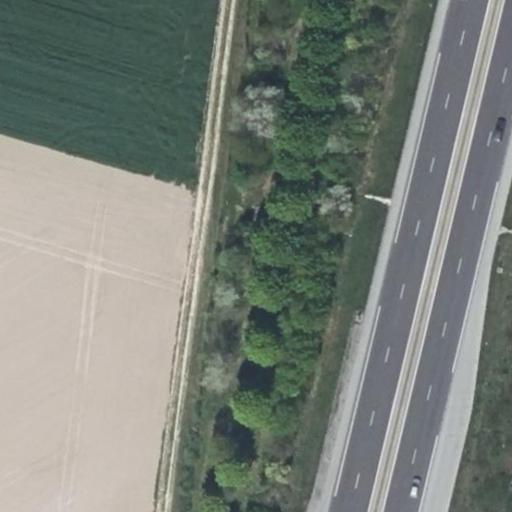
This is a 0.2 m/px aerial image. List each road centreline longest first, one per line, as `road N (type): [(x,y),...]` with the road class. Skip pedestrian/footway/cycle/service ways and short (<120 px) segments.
road 1 (motorway): [(467,0),(346,511)]
road 2 (track): [(161,511),(228,0)]
road 3 (motorway): [(402,511),(511,53)]
